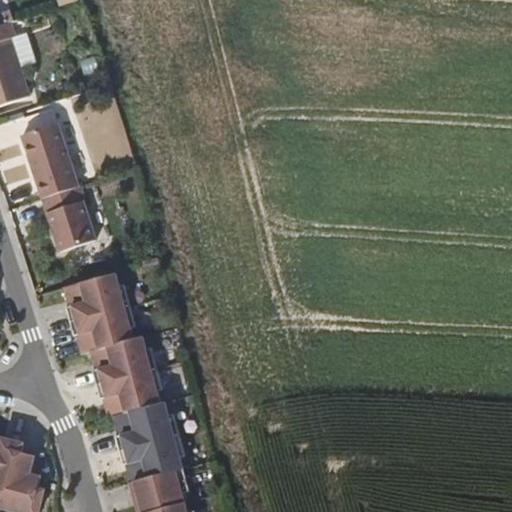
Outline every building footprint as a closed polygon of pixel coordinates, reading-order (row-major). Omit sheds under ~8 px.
[(0,104),(38,93),(19,35),(0,41),(0,104)] [(49,195),(86,183),(66,120),(28,132),(49,195)] [(66,248),(104,236),(91,197),(53,209),(66,248)] [(168,389),(173,388),(162,345),(157,346),(154,333),(144,336),(141,324),(146,323),(134,280),(129,281),(126,269),(71,283),(75,296),(78,296),(80,301),(77,302),(74,303),(82,331),(84,330),(88,330),(90,335),(87,336),(90,350),(99,347),(102,360),(106,359),(107,365),(104,365),(101,366),(109,395),(111,395),(115,394),(117,401),(113,402),(117,415),(122,414),(125,427),(129,426),(130,433),(127,434),(124,435),(133,464),(135,463),(138,462),(140,467),(137,468),(140,481),(138,482),(142,496),(147,495),(151,511),(204,511),(204,510),(198,511),(197,511),(192,493),(200,491),(191,456),(195,454),(185,412),(179,413),(177,400),(171,402),(168,389)] [(1,447),(10,449),(11,439),(4,437),(1,447)] [(44,477),(33,475),(38,456),(24,453),(26,443),(11,439),(10,449),(1,447),(0,447),(0,497),(11,500),(8,511),(10,511),(42,511),(48,491),(41,489),(44,477)] [(145,511),(151,511),(147,495),(142,496),(145,511)] [(0,509),(8,511),(11,500),(0,497),(0,509)]
